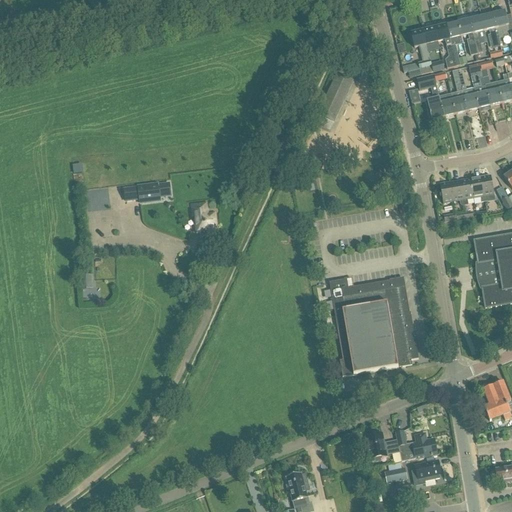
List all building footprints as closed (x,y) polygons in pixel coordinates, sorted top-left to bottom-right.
[(505,13),(493,16),(499,39),(510,36),(509,32),(508,27),(507,22),(505,13)] [(493,16),(481,18),(485,32),(492,31),(493,36),(490,37),(493,49),(497,48),(499,56),(502,56),(498,39),(499,39),(493,16)] [(481,18),(458,24),(461,38),(468,36),(469,42),(467,42),(471,57),(482,54),(478,40),(479,40),(478,34),(485,32),(481,18)] [(458,24),(446,26),(456,68),(460,67),(455,45),(463,43),(461,38),(458,24)] [(446,26),(435,29),(438,43),(445,42),(450,60),(446,61),(448,70),(456,68),(446,26)] [(435,29),(423,32),(426,46),(438,43),(435,29)] [(413,34),(411,35),(414,49),(419,48),(423,64),(419,65),(420,71),(432,68),(432,67),(430,62),(426,46),(423,32),(419,33),(418,31),(413,32),(413,34)] [(468,65),(466,58),(459,60),(459,61),(460,67),(468,65)] [(503,60),(495,62),(497,69),(505,67),(503,60)] [(432,68),(433,73),(433,74),(445,71),(443,64),(432,67),(432,68)] [(480,66),(468,69),(470,78),(482,75),(480,66)] [(457,94),(451,96),(456,116),(467,113),(458,76),(457,72),(452,73),(457,94)] [(336,75),(313,124),(329,132),(353,82),(336,75)] [(403,77),(405,86),(415,83),(413,75),(403,77)] [(463,75),(458,76),(467,113),(479,110),(474,90),(466,92),(463,75)] [(504,82),(497,84),(502,105),(511,102),(511,95),(507,76),(502,77),(504,82)] [(444,119),(438,93),(434,77),(417,81),(420,92),(431,89),(434,100),(427,102),(432,121),(444,119)] [(488,78),(484,79),(490,107),(502,105),(497,84),(490,85),(488,78)] [(481,88),(474,90),(479,110),(490,107),(484,79),(479,80),(481,88)] [(451,96),(439,98),(444,119),(456,116),(451,96)] [(511,172),(503,179),(511,190),(511,172)] [(490,177),(480,179),(484,203),(487,202),(487,198),(494,196),(490,177)] [(480,179),(470,180),(473,200),(480,199),(481,203),(484,203),(480,179)] [(460,182),(464,207),(465,215),(468,214),(466,207),(468,206),(467,201),(473,200),(470,180),(460,182)] [(460,182),(450,184),(453,203),(459,202),(460,206),(461,208),(464,207),(460,182)] [(450,184),(440,185),(443,205),(453,203),(450,184)] [(145,190),(131,192),(132,205),(146,203),(146,205),(166,202),(164,187),(145,190)] [(511,209),(511,206),(509,200),(508,200),(507,198),(501,201),(507,212),(511,209)] [(206,204),(191,206),(193,217),(194,217),(196,234),(200,233),(201,237),(206,237),(206,241),(217,239),(214,213),(207,214),(206,204)] [(85,236),(84,206),(73,207),(74,237),(85,236)] [(131,216),(119,217),(120,225),(161,220),(159,206),(130,209),(131,216)] [(511,236),(474,243),(478,264),(475,264),(475,269),(475,274),(476,278),(477,282),(478,287),(480,291),(482,290),(486,309),(511,305),(511,236)] [(91,276),(80,276),(80,289),(92,288),(91,276)] [(346,281),(329,284),(342,361),(339,362),(342,378),(412,367),(411,361),(418,360),(410,313),(409,314),(404,282),(400,283),(399,281),(348,290),(346,281)] [(503,383),(483,391),(488,405),(483,407),(483,408),(484,408),(486,412),(485,413),(486,415),(487,415),(489,421),(489,422),(503,416),(505,421),(511,419),(507,407),(507,406),(506,404),(510,402),(503,383)] [(433,440),(426,442),(424,435),(412,437),(414,444),(412,444),(412,445),(405,447),(403,434),(395,435),(397,442),(399,455),(401,463),(416,460),(435,456),(436,456),(433,440)] [(399,455),(397,442),(383,445),(381,436),(363,439),(368,463),(386,460),(386,457),(399,455)] [(439,476),(441,476),(438,463),(415,468),(416,472),(412,473),(413,480),(417,479),(418,482),(423,481),(424,483),(440,480),(439,476)] [(511,469),(496,471),(498,484),(511,482),(511,465),(511,469)] [(386,485),(407,481),(405,470),(402,470),(390,473),(384,474),(386,485)] [(295,511),(291,511),(313,511),(311,503),(309,504),(305,492),(309,491),(305,475),(301,477),(301,475),(286,479),(289,492),(290,492),(295,511)] [(361,476),(353,478),(356,488),(363,487),(361,476)]
